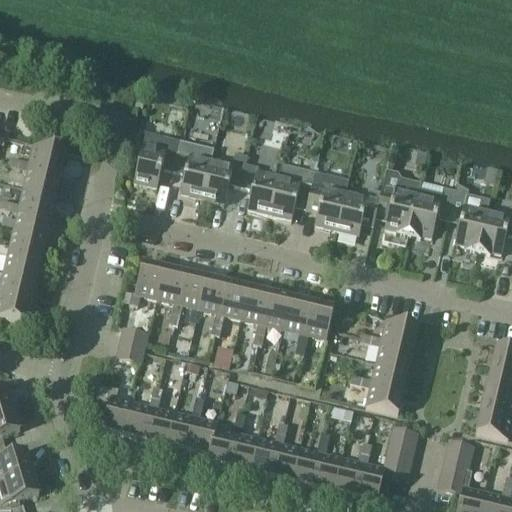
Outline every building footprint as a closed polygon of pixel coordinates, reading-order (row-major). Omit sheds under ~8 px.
[(187,143),(210,148),(212,136),(189,131),(187,143)] [(172,176),(179,144),(145,136),(133,188),(156,193),(161,174),(172,176)] [(179,144),(172,176),(184,179),(180,198),(202,204),(210,165),(213,152),(179,144)] [(65,157),(34,150),(29,168),(28,172),(60,179),(65,157)] [(210,165),(202,204),(224,209),(229,189),(240,192),(245,169),(247,161),(235,158),(232,170),(210,165)] [(9,163),(8,171),(17,174),(19,165),(9,163)] [(60,179),(28,172),(29,168),(19,165),(17,174),(27,176),(24,193),(55,200),(60,179)] [(268,219),(277,181),(257,176),(258,172),(245,169),(240,192),(252,195),(247,214),(268,219)] [(281,169),(278,181),(277,181),(268,219),(291,225),(296,205),(308,208),(315,177),(281,169)] [(381,196),(378,210),(390,213),(385,232),(395,235),(395,237),(408,240),(417,199),(420,187),(402,183),(398,176),(386,173),(381,196)] [(347,184),(327,179),(315,177),(308,208),(319,211),(314,230),(336,235),(344,197),(345,197),(347,184)] [(420,187),(417,199),(408,240),(420,243),(421,240),(431,243),(436,223),(447,226),(454,195),(420,187)] [(24,193),(20,210),(18,214),(50,222),(55,200),(24,193)] [(378,210),(381,196),(368,194),(366,202),(345,197),(344,197),(336,235),(358,241),(363,221),(375,224),(378,210)] [(490,203),(468,198),(454,195),(447,226),(459,229),(455,249),(465,251),(464,254),(477,257),(486,216),(487,216),(490,203)] [(0,205),(0,214),(7,216),(9,207),(0,205)] [(50,222),(18,214),(20,210),(9,207),(7,216),(17,218),(14,235),(46,242),(50,222)] [(511,241),(511,216),(510,216),(509,221),(487,216),(486,216),(477,257),(490,259),(490,257),(501,260),(505,240),(511,241)] [(46,242),(14,235),(10,252),(9,256),(41,263),(46,242)] [(41,263),(9,256),(10,252),(0,249),(0,258),(7,260),(3,277),(36,285),(41,263)] [(131,298),(129,309),(137,311),(139,301),(156,305),(163,273),(142,268),(134,299),(131,298)] [(156,305),(173,309),(177,310),(184,278),(163,273),(156,305)] [(36,285),(3,277),(0,291),(0,298),(31,306),(36,285)] [(185,278),(177,310),(173,309),(171,319),(179,321),(181,311),(198,315),(206,283),(185,278)] [(196,324),(213,328),(215,319),(219,320),(227,288),(206,283),(198,315),(196,324)] [(227,288),(219,320),(215,319),(213,328),(213,329),(221,331),(224,321),(240,325),(248,293),(227,288)] [(240,325),(257,329),(261,330),(269,298),(248,293),(240,325)] [(0,321),(26,328),(31,306),(0,298),(0,321)] [(261,330),(257,329),(255,339),(263,341),(266,331),(283,335),(290,303),(269,298),(261,330)] [(290,303),(283,335),(299,339),(303,340),(311,308),(290,303)] [(311,308),(303,340),(299,339),(297,349),(306,351),(308,341),(325,345),(333,313),(311,308)] [(171,319),(168,329),(177,331),(179,321),(171,319)] [(417,333),(386,325),(382,343),(380,347),(412,355),(417,333)] [(213,329),(210,339),(219,341),(221,331),(213,329)] [(124,333),(120,346),(144,352),(148,339),(124,333)] [(361,338),(359,347),(369,349),(371,340),(361,338)] [(255,339),(252,349),(261,351),(263,341),(255,339)] [(375,368),(407,376),(412,355),(380,347),(382,343),(371,340),(369,349),(379,352),(375,368)] [(297,349),(294,359),(303,361),(306,351),(297,349)] [(511,355),(496,351),(490,373),(511,378),(511,355)] [(143,357),(118,352),(116,364),(140,369),(143,357)] [(371,389),(402,397),(407,376),(375,368),(372,385),(371,389)] [(511,378),(490,373),(485,394),(511,400),(511,378)] [(350,389),(360,391),(362,383),(352,380),(350,389)] [(402,397),(371,389),(372,385),(362,383),(360,391),(370,394),(365,412),(397,419),(402,397)] [(0,417),(13,414),(6,392),(0,393),(0,417)] [(153,392),(151,402),(160,404),(162,394),(153,392)] [(124,440),(131,408),(115,405),(117,394),(109,393),(107,404),(109,405),(102,435),(124,440)] [(511,400),(485,394),(480,415),(511,422),(511,425),(511,427),(511,400)] [(145,445),(153,413),(157,414),(160,404),(151,402),(149,412),(131,408),(124,440),(145,445)] [(195,402),(193,412),(202,414),(204,404),(195,402)] [(188,455),(195,423),(199,424),(202,414),(193,412),(191,422),(174,418),(167,450),(188,455)] [(174,418),(157,414),(153,413),(145,445),(167,450),(174,418)] [(13,414),(0,417),(0,452),(5,451),(2,440),(19,435),(13,414)] [(511,425),(511,422),(480,415),(475,438),(507,445),(511,427),(511,425)] [(237,418),(234,428),(243,430),(245,420),(237,418)] [(188,455),(208,460),(209,460),(215,435),(217,428),(199,424),(195,423),(188,455)] [(229,471),(236,439),(241,440),(243,430),(234,428),(232,439),(215,435),(209,460),(208,460),(207,466),(229,471)] [(279,428),(276,438),(285,440),(287,430),(279,428)] [(418,438),(410,436),(393,432),(390,445),(415,451),(418,438)] [(257,444),(250,476),(271,481),(278,449),(283,451),(285,440),(276,438),(274,448),(257,444)] [(321,438),(318,448),(327,450),(329,440),(321,438)] [(236,439),(229,471),(250,476),(257,444),(241,440),(236,439)] [(390,445),(387,457),(412,463),(415,451),(390,445)] [(473,451),(449,446),(446,458),(470,464),(473,451)] [(299,455),(292,486),(313,491),(320,459),(324,460),(327,450),(318,448),(316,458),(299,455)] [(363,448),(361,458),(369,460),(372,450),(363,448)] [(278,449),(271,481),(292,486),(299,455),(283,451),(278,449)] [(0,486),(32,477),(25,456),(8,461),(5,451),(0,452),(0,486)] [(387,457),(384,469),(409,475),(412,463),(387,457)] [(341,464),(334,496),(355,501),(363,469),(367,470),(369,460),(361,458),(358,468),(341,464)] [(470,464),(446,458),(443,470),(467,476),(467,475),(470,464)] [(320,459),(313,491),(334,496),(341,464),(324,460),(320,459)] [(363,469),(355,501),(377,506),(383,481),(384,475),(383,474),(367,470),(363,469)] [(384,475),(383,481),(406,487),(409,475),(384,469),(383,474),(384,475)] [(467,475),(467,476),(443,470),(440,482),(468,489),(471,476),(467,475)] [(32,477),(0,486),(0,511),(23,511),(21,504),(38,499),(32,477)] [(467,494),(468,489),(440,482),(437,494),(460,500),(463,500),(464,493),(467,494)] [(511,483),(506,482),(503,492),(511,494),(511,492),(511,483)] [(484,498),(480,511),(503,511),(505,503),(509,504),(511,494),(503,492),(501,502),(484,498)] [(460,500),(457,511),(480,511),(484,498),(467,494),(464,493),(463,500),(460,500)] [(511,511),(511,504),(509,504),(505,503),(503,511),(511,511)]
